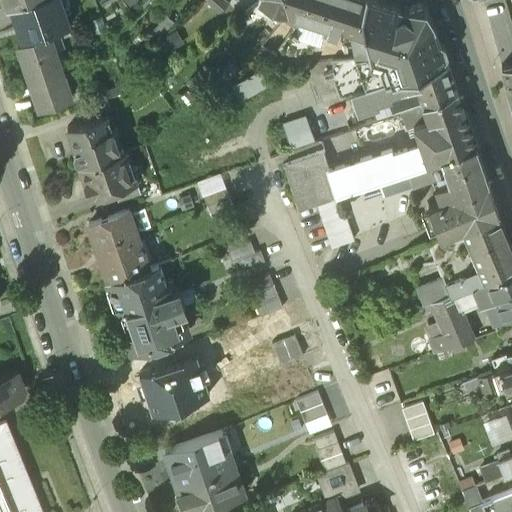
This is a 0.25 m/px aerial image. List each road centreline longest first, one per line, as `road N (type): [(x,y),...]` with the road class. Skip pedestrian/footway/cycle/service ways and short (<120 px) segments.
road 1 (residential): [(0,155),(126,511)]
road 2 (residential): [(448,0),(511,176)]
